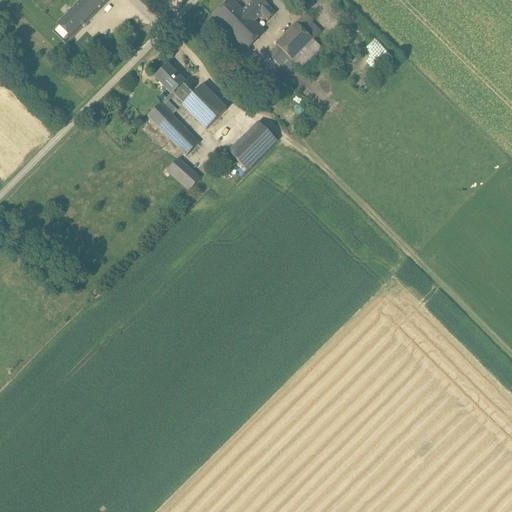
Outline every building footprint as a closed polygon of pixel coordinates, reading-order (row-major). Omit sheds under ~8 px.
[(80,0),(78,3),(90,15),(104,0),(80,0)] [(247,14),(243,11),(232,0),(229,0),(213,17),(228,33),(247,14)] [(253,0),(243,11),(247,14),(254,22),(262,15),(268,21),(275,14),(269,7),(261,0),(253,0)] [(78,3),(57,23),(70,36),(90,15),(78,3)] [(314,21),(305,12),(296,22),(304,30),(313,22),(314,21)] [(254,22),(247,14),(228,33),(246,51),(265,32),(254,22)] [(296,22),(275,43),(277,45),(296,64),(301,69),(322,48),(314,40),(304,30),(296,22)] [(322,31),(313,22),(304,30),(314,40),(322,31)] [(296,64),(277,45),(268,54),(287,73),(296,64)] [(185,82),(167,65),(155,77),(171,93),(172,95),(174,93),(183,84),(185,82)] [(362,91),(369,85),(356,70),(349,76),(362,91)] [(194,95),(183,84),(174,93),(175,95),(184,104),(194,95)] [(184,104),(183,105),(206,129),(227,109),(204,85),(194,95),(184,104)] [(166,98),(160,103),(172,115),(177,110),(168,101),(175,95),(174,93),(172,95),(171,93),(166,98)] [(156,100),(160,104),(160,103),(166,98),(162,94),(156,100)] [(160,104),(147,116),(186,156),(199,143),(172,115),(160,103),(160,104)] [(259,123),(229,152),(246,170),(276,140),(259,123)] [(200,179),(178,158),(167,171),(189,191),(200,179)]
